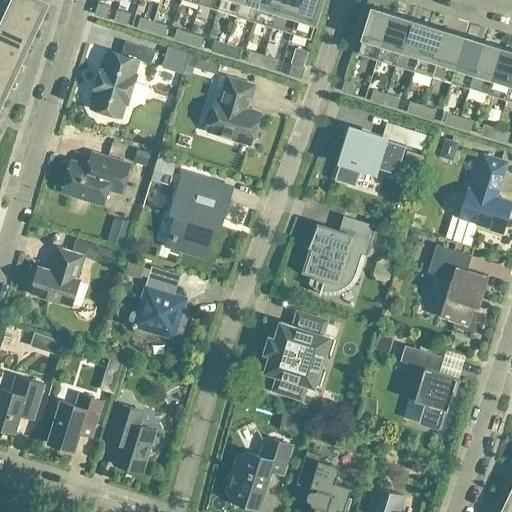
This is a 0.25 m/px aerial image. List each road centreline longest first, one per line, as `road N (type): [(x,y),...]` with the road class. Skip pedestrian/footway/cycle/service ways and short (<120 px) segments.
road 1 (residential): [(177,511),(218,364),(344,0)]
road 2 (residential): [(0,261),(81,0)]
road 3 (residential): [(456,511),(511,332)]
